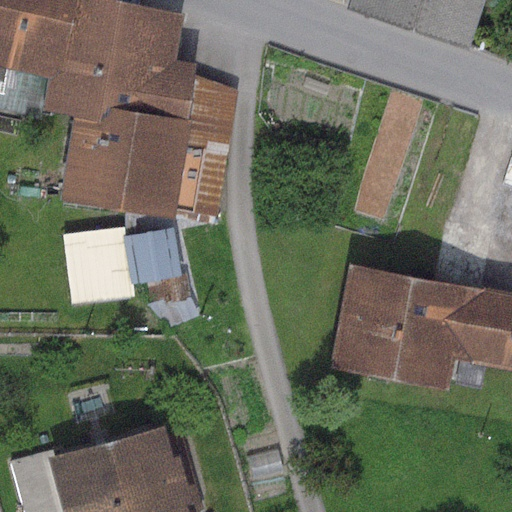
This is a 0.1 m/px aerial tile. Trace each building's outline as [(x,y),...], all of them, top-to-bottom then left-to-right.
[(0,0),(0,81),(40,90),(35,109),(68,116),(53,198),(214,226),(235,92),(188,75),(190,62),(171,58),(179,15),(111,0),(0,0)] [(344,0),(342,7),(461,48),(476,0),(344,0)] [(511,173),(488,234),(511,243),(511,173)] [(129,283),(123,236),(121,225),(58,234),(68,304),(131,296),(129,283)] [(123,236),(120,236),(129,283),(178,274),(169,227),(123,236)] [(511,290),(342,259),(321,367),(442,390),(448,357),(511,368),(511,290)] [(187,297),(184,275),(145,284),(149,303),(171,327),(198,316),(187,297)] [(43,456),(58,511),(196,511),(203,510),(180,430),(161,435),(158,424),(50,454),(43,456)] [(58,511),(43,456),(50,454),(49,449),(7,461),(21,511),(58,511)]
